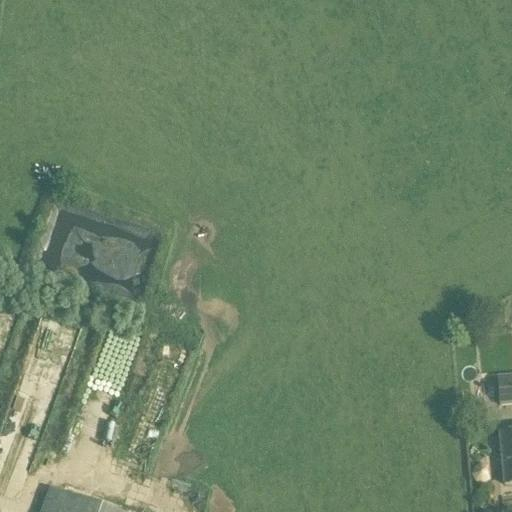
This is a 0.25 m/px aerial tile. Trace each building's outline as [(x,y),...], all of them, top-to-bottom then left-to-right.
[(53,271),(134,291),(147,237),(66,218),(53,271)] [(141,464),(173,357),(159,353),(127,459),(141,464)] [(508,404),(507,384),(487,386),(488,406),(508,404)] [(505,484),(511,483),(511,433),(502,434),(505,484)] [(106,511),(53,492),(45,511),(106,511)]
